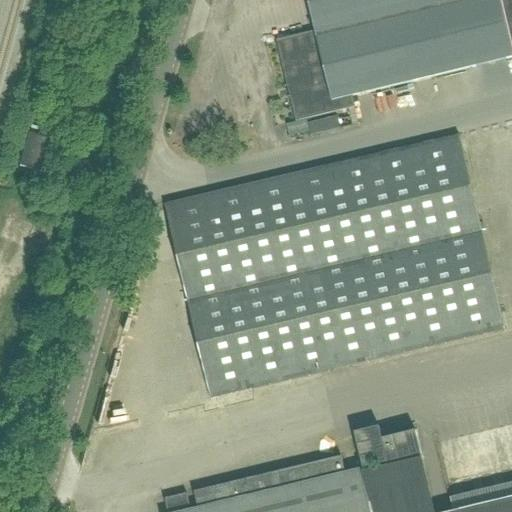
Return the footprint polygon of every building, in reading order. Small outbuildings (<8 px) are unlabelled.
[(511,0),(306,0),(315,33),(336,28),(353,98),(511,59),(511,0)] [(295,123),(356,109),(353,98),(336,28),(315,33),(276,42),(295,123)] [(36,175),(46,143),(28,138),(18,170),(36,175)] [(164,208),(210,402),(503,332),(457,138),(164,208)] [(363,474),(363,476),(421,462),(414,433),(380,441),(377,428),(352,434),(361,475),(363,474)] [(371,511),(363,476),(363,474),(361,475),(344,479),(340,461),(197,495),(201,511),(371,511)] [(371,511),(511,511),(511,486),(449,502),(451,511),(432,511),(421,462),(363,476),(371,511)] [(170,511),(175,511),(193,508),(189,495),(167,500),(170,511)]
